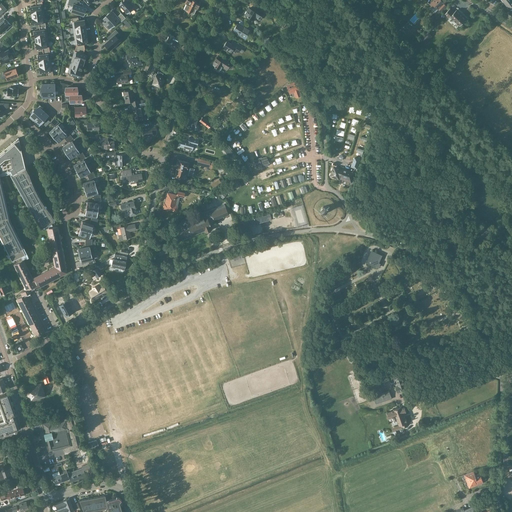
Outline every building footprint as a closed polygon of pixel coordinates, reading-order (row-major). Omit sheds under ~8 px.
[(31,13),(43,11),(42,2),(37,0),(34,0),(36,6),(30,7),(31,13)] [(71,10),(82,14),(85,7),(77,4),(79,1),(75,0),(68,0),(66,4),(72,7),(71,10)] [(123,1),(123,2),(122,2),(121,1),(119,4),(119,3),(118,3),(128,14),(127,12),(129,10),(130,12),(133,9),(136,12),(136,11),(139,8),(139,9),(140,9),(142,7),(139,4),(137,6),(131,0),(130,0),(128,3),(126,0),(125,0),(124,0),(123,1)] [(186,10),(185,11),(191,14),(192,13),(194,14),(196,9),(197,10),(200,4),(196,2),(192,0),(191,0),(189,0),(185,0),(184,4),(186,4),(183,9),(186,10)] [(439,8),(441,11),(446,5),(444,3),(446,1),(445,0),(433,0),(430,4),(434,8),(435,7),(438,9),(439,8)] [(245,15),(254,21),(256,18),(260,20),(264,13),(256,9),(254,12),(249,8),(245,15)] [(460,26),(466,19),(456,10),(454,13),(450,9),(450,8),(444,14),(445,14),(449,18),(448,18),(449,18),(450,17),(459,26),(460,26)] [(116,23),(119,19),(121,22),(126,18),(119,11),(121,13),(117,17),(111,11),(106,15),(107,16),(101,21),(109,30),(108,30),(109,31),(116,24),(116,23)] [(388,20),(393,15),(389,12),(384,16),(388,20)] [(38,24),(39,27),(45,26),(44,17),(32,18),(32,19),(33,25),(38,24)] [(71,18),(73,28),(85,26),(84,20),(78,20),(78,17),(71,18)] [(0,31),(1,33),(3,32),(4,33),(7,30),(6,29),(11,25),(5,19),(0,23),(0,22),(0,31)] [(277,25),(283,29),(287,24),(281,20),(277,25)] [(404,25),(409,29),(412,26),(407,21),(404,25)] [(233,31),(245,39),(252,29),(245,24),(243,28),(237,24),(233,31)] [(34,37),(47,35),(45,26),(39,27),(39,30),(34,31),(35,37),(34,37)] [(109,40),(104,44),(109,50),(113,47),(114,47),(117,45),(116,44),(120,41),(117,37),(115,35),(118,33),(115,30),(110,35),(112,37),(109,40)] [(432,36),(427,32),(421,38),(425,43),(432,36)] [(171,43),(169,46),(176,49),(177,45),(179,46),(182,41),(169,34),(166,40),(165,41),(171,43)] [(76,47),(75,48),(84,49),(84,47),(85,47),(84,47),(84,44),(87,43),(87,37),(74,39),(76,47)] [(42,48),(42,51),(49,50),(48,41),(35,43),(36,43),(37,49),(42,48)] [(237,52),(238,51),(242,53),(245,48),(233,41),(232,44),(226,41),(222,48),(227,51),(227,50),(231,52),(233,49),(237,52)] [(13,58),(13,57),(14,57),(12,53),(11,54),(11,53),(10,53),(8,50),(4,52),(3,50),(4,49),(2,45),(0,47),(0,57),(1,58),(0,58),(0,60),(2,64),(13,58)] [(75,48),(72,57),(84,61),(84,60),(86,55),(83,54),(84,51),(84,50),(84,49),(75,48)] [(38,61),(50,59),(49,50),(42,51),(43,54),(38,55),(38,61)] [(133,54),(127,55),(128,62),(129,62),(130,67),(142,65),(140,56),(139,56),(137,56),(136,54),(133,54)] [(72,57),(71,62),(82,66),(83,66),(82,66),(84,61),(72,57)] [(216,58),(212,65),(214,67),(220,70),(222,67),(227,70),(228,68),(229,69),(230,69),(231,69),(232,68),(233,67),(233,65),(232,64),(231,64),(231,63),(223,59),(221,62),(216,58)] [(144,70),(143,74),(147,75),(148,72),(149,72),(151,68),(152,66),(154,67),(155,64),(153,63),(148,61),(144,70)] [(71,62),(69,68),(81,71),(80,71),(82,66),(71,62)] [(51,65),(39,67),(40,73),(46,72),(46,76),(48,75),(51,75),(53,75),(51,65)] [(15,68),(4,72),(7,80),(18,76),(15,68)] [(81,71),(69,68),(66,77),(68,78),(70,78),(72,79),(73,76),(78,77),(80,72),(81,72),(81,71)] [(132,74),(131,70),(123,71),(123,75),(116,76),(118,84),(128,82),(127,75),(132,74)] [(154,80),(152,85),(159,88),(160,87),(164,79),(163,78),(165,75),(163,74),(163,73),(158,71),(157,74),(156,74),(156,75),(155,75),(153,79),(154,80)] [(209,79),(205,86),(217,94),(221,87),(209,79)] [(293,93),(295,97),(301,95),(299,91),(296,81),(289,84),(290,85),(286,86),(289,94),(293,93)] [(55,83),(41,83),(41,91),(42,98),(47,98),(55,98),(55,97),(55,90),(55,83)] [(77,86),(65,87),(65,95),(69,95),(69,103),(82,103),(82,95),(82,94),(78,94),(77,86)] [(15,88),(10,87),(10,88),(7,88),(7,95),(18,96),(18,89),(15,89),(15,88)] [(131,101),(132,105),(140,104),(139,100),(135,100),(133,90),(123,92),(125,103),(131,101)] [(241,91),(237,95),(244,103),(248,99),(241,91)] [(260,105),(254,97),(251,100),(256,108),(260,105)] [(203,101),(198,109),(207,115),(210,111),(213,113),(217,107),(209,101),(207,104),(203,101)] [(8,108),(9,103),(0,102),(0,116),(4,113),(2,111),(6,108),(8,108)] [(140,104),(132,105),(133,108),(136,108),(138,119),(148,117),(146,107),(141,108),(140,104)] [(43,110),(39,106),(34,111),(29,117),(39,126),(44,120),(48,115),(49,115),(43,110)] [(74,107),(75,117),(80,117),(80,115),(86,114),(86,107),(74,107)] [(50,122),(49,122),(54,127),(59,122),(54,117),(52,119),(50,122)] [(188,127),(191,127),(190,129),(197,130),(198,127),(196,125),(197,121),(198,119),(190,117),(189,119),(189,122),(190,123),(189,124),(185,122),(184,127),(188,128),(188,127)] [(199,121),(208,128),(211,125),(202,118),(199,121)] [(155,125),(158,125),(157,121),(152,122),(152,126),(142,128),(143,137),(152,136),(151,132),(156,131),(155,125)] [(49,132),(54,137),(62,129),(57,124),(54,127),(49,132)] [(64,138),(67,135),(62,129),(54,137),(59,142),(64,138)] [(196,146),(198,140),(197,139),(189,137),(189,141),(181,139),(179,146),(184,148),(183,150),(190,152),(191,150),(192,150),(193,145),(196,146)] [(0,153),(0,236),(12,261),(25,254),(9,221),(0,184),(0,173),(10,171),(12,174),(12,175),(41,228),(54,221),(56,220),(55,219),(49,211),(44,203),(39,195),(34,186),(30,177),(27,168),(26,167),(25,168),(24,162),(21,152),(18,138),(0,153)] [(101,138),(101,148),(114,148),(114,141),(108,141),(108,138),(101,138)] [(75,147),(71,141),(62,147),(66,153),(75,147)] [(222,148),(229,157),(234,154),(227,145),(222,148)] [(75,147),(66,153),(70,159),(79,153),(75,147)] [(115,152),(105,153),(105,155),(105,156),(114,155),(115,165),(125,165),(124,158),(128,158),(127,155),(115,155),(115,152)] [(254,161),(257,170),(270,165),(266,157),(261,158),(258,159),(258,160),(254,161)] [(354,158),(352,164),(355,165),(354,168),(357,169),(360,160),(354,158)] [(73,164),(77,171),(87,166),(83,159),(73,164)] [(202,159),(201,166),(209,168),(209,167),(212,168),(212,167),(215,167),(216,164),(213,163),(213,162),(210,162),(210,161),(202,159)] [(175,171),(174,176),(184,179),(185,175),(184,174),(185,173),(186,169),(187,170),(189,163),(187,163),(188,162),(179,160),(178,160),(177,160),(176,166),(177,166),(176,171),(175,171)] [(343,180),(351,183),(355,173),(348,171),(342,169),(343,169),(336,167),(337,164),(333,163),(332,166),(333,166),(330,176),(339,180),(340,179),(343,180)] [(87,166),(77,171),(80,177),(90,172),(87,166)] [(131,170),(121,171),(122,176),(121,176),(123,183),(130,181),(131,184),(133,183),(134,182),(136,182),(136,183),(137,183),(136,183),(142,182),(141,174),(132,176),(131,170)] [(83,182),(85,189),(96,186),(93,179),(83,182)] [(219,179),(211,184),(214,189),(222,184),(219,179)] [(232,182),(237,189),(241,186),(237,179),(232,182)] [(225,187),(230,193),(234,191),(229,184),(225,187)] [(96,186),(85,189),(87,197),(93,195),(94,198),(100,198),(100,194),(98,195),(96,186)] [(220,190),(216,194),(222,199),(226,195),(220,190)] [(163,208),(177,211),(178,206),(177,206),(179,197),(184,198),(185,193),(177,192),(177,196),(168,194),(165,204),(164,204),(163,208)] [(99,203),(87,201),(86,208),(98,210),(99,203)] [(125,203),(120,205),(122,212),(128,211),(130,216),(137,214),(135,209),(133,201),(128,203),(127,202),(125,202),(125,203)] [(178,224),(179,227),(175,229),(175,228),(171,230),(172,232),(176,242),(203,231),(204,230),(205,232),(211,230),(210,228),(211,228),(210,225),(213,223),(215,223),(214,220),(228,214),(224,204),(201,214),(203,218),(195,221),(195,220),(194,217),(191,218),(190,216),(181,220),(182,222),(178,224)] [(86,208),(85,216),(96,217),(98,210),(86,208)] [(266,213),(267,215),(243,221),(245,227),(254,225),(254,227),(260,225),(260,223),(271,220),(269,213),(266,213)] [(82,221),(80,228),(91,231),(93,224),(82,221)] [(118,235),(119,240),(130,237),(129,231),(136,230),(134,224),(128,225),(128,226),(119,227),(121,235),(118,235)] [(15,264),(14,264),(16,268),(26,289),(20,292),(22,296),(16,298),(35,336),(39,334),(44,332),(45,331),(28,298),(26,294),(30,292),(32,291),(32,292),(34,290),(38,288),(40,287),(40,286),(67,272),(66,268),(57,226),(48,228),(49,229),(56,266),(51,268),(33,278),(28,268),(24,261),(23,259),(15,264)] [(80,228),(78,235),(89,238),(91,231),(80,228)] [(165,246),(156,250),(159,256),(167,253),(166,250),(169,249),(167,245),(165,246)] [(78,248),(80,255),(91,253),(89,246),(78,248)] [(371,251),(366,263),(378,269),(380,264),(379,263),(382,256),(371,251)] [(80,255),(81,263),(92,260),(92,258),(94,257),(93,252),(91,253),(80,255)] [(232,255),(234,261),(242,259),(240,253),(232,255)] [(110,259),(109,264),(111,265),(111,267),(116,268),(118,269),(124,270),(124,268),(126,260),(127,257),(120,256),(118,255),(114,255),(114,258),(113,258),(112,260),(110,259)] [(96,263),(100,270),(104,267),(103,265),(102,263),(100,260),(96,263)] [(97,267),(84,275),(87,280),(95,275),(96,278),(101,275),(97,267)] [(94,290),(92,291),(96,298),(100,296),(101,296),(103,295),(103,294),(106,292),(102,285),(100,287),(98,284),(92,288),(94,290)] [(67,300),(58,305),(65,316),(73,311),(67,300)] [(394,374),(391,375),(393,379),(395,378),(397,384),(398,387),(396,387),(398,393),(406,390),(404,384),(400,373),(395,375),(394,374)] [(370,385),(376,404),(392,399),(389,390),(382,393),(379,385),(378,385),(377,382),(370,385)] [(25,389),(30,402),(45,397),(44,393),(41,383),(25,389)] [(54,391),(57,398),(63,396),(61,389),(54,391)] [(0,434),(18,429),(13,415),(15,415),(7,393),(0,395),(0,404),(6,421),(0,423),(0,434)] [(392,428),(393,431),(407,426),(406,423),(407,423),(406,418),(405,418),(403,413),(406,412),(404,407),(402,408),(401,407),(387,412),(389,418),(395,416),(399,425),(392,428)] [(51,422),(42,425),(44,435),(43,435),(45,442),(46,441),(49,452),(62,449),(64,454),(70,452),(73,452),(77,451),(74,437),(72,437),(69,426),(71,425),(70,418),(63,420),(64,422),(59,423),(59,421),(53,422),(54,424),(52,425),(51,422)] [(96,440),(88,443),(90,449),(98,446),(96,440)] [(76,470),(67,473),(70,478),(71,482),(86,477),(85,474),(87,473),(91,471),(88,464),(82,466),(82,468),(77,469),(76,465),(75,466),(76,470)] [(5,466),(1,467),(3,476),(1,477),(2,481),(5,480),(13,478),(9,465),(5,466)] [(63,473),(60,474),(62,481),(70,478),(67,473),(67,471),(66,470),(63,472),(63,473)] [(473,472),(472,472),(467,474),(464,475),(469,488),(483,483),(480,474),(475,476),(473,472)] [(62,481),(60,474),(53,477),(55,484),(62,481)] [(6,494),(0,496),(2,501),(8,498),(11,498),(15,497),(24,494),(22,488),(22,485),(17,487),(17,488),(13,489),(6,492),(6,494)] [(107,507),(106,500),(105,495),(99,496),(101,511),(103,511),(102,507),(107,507)] [(100,511),(101,511),(99,496),(93,498),(95,509),(99,508),(100,511)] [(122,511),(121,506),(123,505),(122,502),(122,500),(120,498),(118,497),(106,500),(107,507),(109,506),(110,511),(122,511)] [(55,504),(54,505),(56,509),(57,508),(58,510),(56,510),(56,511),(66,511),(67,511),(74,510),(69,498),(63,500),(55,503),(55,504)] [(90,511),(90,510),(95,509),(93,498),(86,499),(88,511),(90,511)] [(87,511),(88,511),(86,499),(79,500),(83,511),(87,510),(87,511)] [(16,507),(11,508),(6,510),(6,511),(13,511),(18,510),(18,511),(20,511),(28,510),(26,502),(19,504),(20,509),(17,510),(16,507)]
